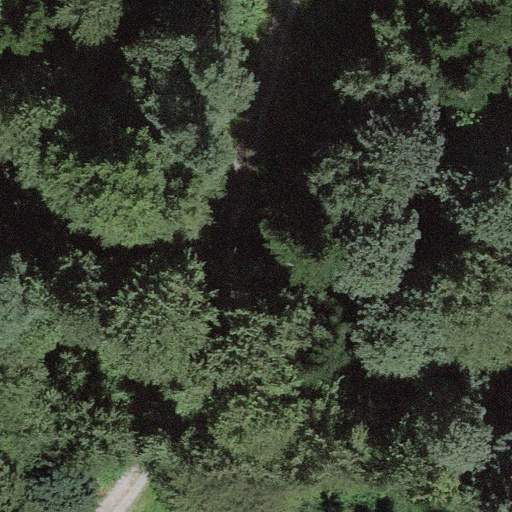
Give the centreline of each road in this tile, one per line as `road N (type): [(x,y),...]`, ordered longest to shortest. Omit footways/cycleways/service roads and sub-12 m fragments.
road 1 (track): [(122,511),(270,405),(511,69)]
road 2 (track): [(114,511),(170,403),(287,0)]
